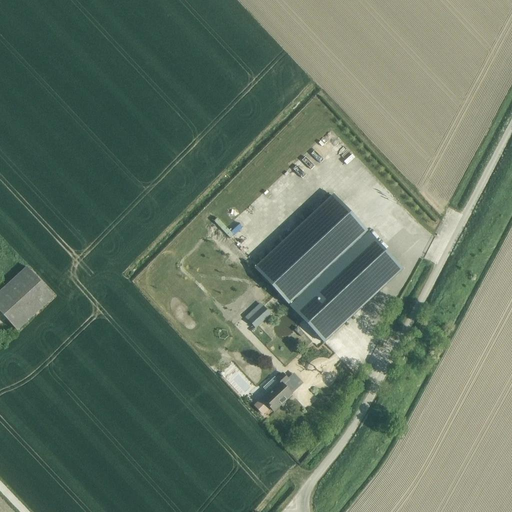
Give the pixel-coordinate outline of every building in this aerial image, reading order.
[(334,150),(341,141),(337,138),(330,147),(334,150)] [(273,194),(291,179),(288,174),(269,190),(273,194)] [(255,266),(289,305),(365,234),(330,197),(255,266)] [(248,213),(239,221),(243,226),(253,218),(248,213)] [(248,237),(253,242),(261,233),(256,228),(248,237)] [(324,342),(379,291),(401,270),(367,234),(290,306),(324,342)] [(0,314),(16,332),(53,298),(26,269),(0,292),(0,314)] [(262,307),(247,321),(255,329),(270,315),(262,307)] [(249,348),(242,355),(250,363),(256,357),(249,348)] [(232,362),(224,369),(230,376),(238,368),(232,362)] [(291,395),(282,385),(288,380),(282,374),(276,380),(279,383),(261,399),(273,412),(291,395)]
